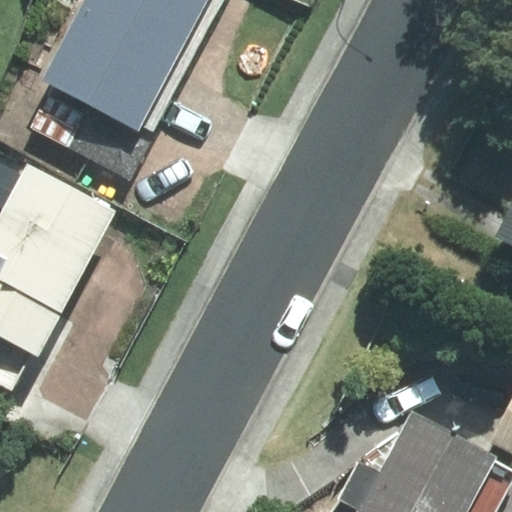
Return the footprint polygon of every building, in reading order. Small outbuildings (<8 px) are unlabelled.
[(203,0),(81,0),(44,72),(141,121),(203,0)] [(68,146),(84,111),(44,92),(28,126),(68,146)] [(37,349),(115,204),(28,157),(0,209),(0,376),(3,378),(22,341),(37,349)] [(511,201),(496,232),(511,240),(511,201)] [(511,450),(511,392),(488,438),(511,450)] [(489,511),(511,470),(511,469),(491,457),(496,450),(410,404),(377,468),(356,459),(337,496),(356,506),(352,511),(489,511)]
